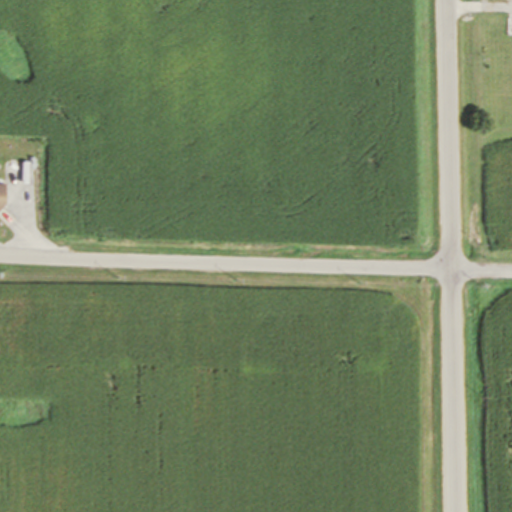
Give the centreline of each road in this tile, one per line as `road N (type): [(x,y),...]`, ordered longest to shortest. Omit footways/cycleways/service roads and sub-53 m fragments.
road 1 (residential): [(0,254),(511,269)]
road 2 (secondary): [(453,511),(444,0)]
